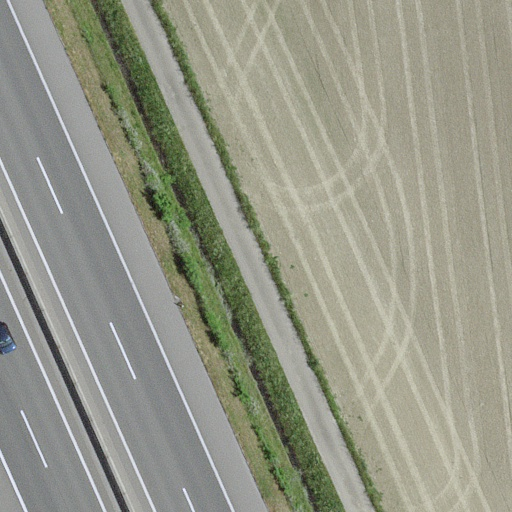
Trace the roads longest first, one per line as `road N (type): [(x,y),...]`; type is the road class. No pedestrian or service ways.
road 1 (unclassified): [(362,511),(140,0)]
road 2 (motorway): [(194,511),(0,68)]
road 3 (motorway): [(0,362),(65,511)]
